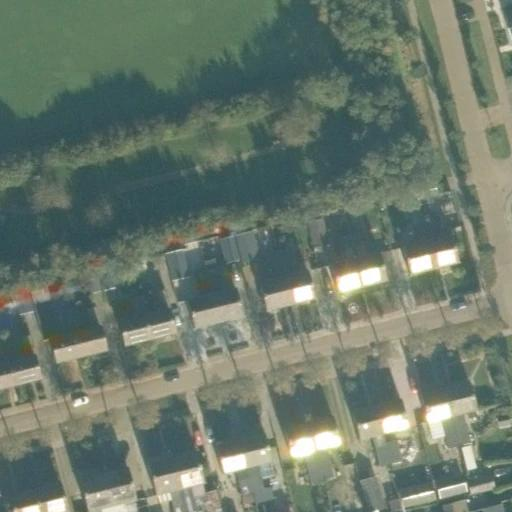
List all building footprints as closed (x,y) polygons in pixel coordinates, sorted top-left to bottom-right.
[(414,188),(417,200),(441,194),(438,182),(414,188)] [(349,229),(361,225),(358,210),(345,213),(349,229)] [(430,214),(420,217),(433,270),(458,264),(451,236),(437,240),(430,214)] [(433,270),(420,217),(407,220),(414,245),(402,248),(408,276),(433,270)] [(328,243),(322,220),(307,223),(312,247),(328,243)] [(360,232),(348,234),(361,288),(386,282),(379,254),(366,257),(360,232)] [(235,237),(241,264),(259,260),(253,233),(235,237)] [(337,294),(361,288),(348,234),(337,237),(343,263),(330,266),(337,294)] [(238,261),(233,238),(219,241),(225,265),(238,261)] [(307,272),(295,275),(288,249),(276,252),(283,278),(289,306),(314,299),(307,272)] [(165,256),(171,283),(188,279),(181,251),(165,256)] [(289,306),(283,278),(276,252),(265,255),(272,280),(258,284),(265,312),(289,306)] [(217,268),(205,271),(218,324),(242,317),(235,289),(223,292),(217,268)] [(193,330),(218,324),(205,271),(193,274),(200,298),(186,302),(193,330)] [(114,289),(110,273),(98,276),(103,293),(114,289)] [(100,293),(95,274),(82,277),(87,296),(100,293)] [(32,305),(49,301),(46,285),(29,289),(32,305)] [(32,314),(26,290),(13,293),(19,317),(32,314)] [(160,312),(147,316),(143,317),(149,341),(174,335),(168,311),(170,310),(165,291),(156,293),(160,312)] [(149,341),(143,317),(147,316),(143,296),(133,299),(138,318),(118,323),(124,347),(149,341)] [(92,330),(79,333),(74,334),(80,358),(105,352),(99,328),(101,328),(96,308),(87,310),(92,330)] [(74,334),(79,333),(73,309),(58,313),(64,336),(50,340),(56,364),(80,358),(74,334)] [(13,361),(9,363),(14,387),(39,380),(33,357),(35,356),(30,337),(21,339),(26,358),(13,361)] [(9,363),(13,361),(8,342),(0,344),(0,350),(3,364),(0,364),(0,390),(14,387),(9,363)] [(468,384),(444,390),(458,448),(469,445),(462,415),(475,411),(468,384)] [(458,448),(444,390),(420,396),(426,424),(440,420),(443,430),(440,431),(447,462),(460,458),(458,448)] [(400,401),(375,407),(382,435),(407,429),(400,401)] [(378,468),(389,465),(384,444),(382,435),(375,407),(351,413),(358,441),(371,438),(378,468)] [(332,418),(307,424),(322,481),(333,478),(326,449),(339,446),(332,418)] [(310,484),(322,481),(307,424),(283,430),(290,458),(303,455),(310,484)] [(264,435),(239,441),(253,494),(264,491),(258,466),(271,463),(264,435)] [(241,497),(253,494),(239,441),(214,447),(221,475),(235,472),(241,497)] [(396,442),(384,444),(389,465),(401,463),(396,442)] [(195,452),(171,458),(184,511),(193,511),(195,511),(189,488),(203,485),(195,452)] [(184,511),(171,458),(146,464),(155,497),(168,493),(172,511),(184,511)] [(127,469),(103,475),(112,511),(123,511),(122,505),(135,501),(127,469)] [(112,511),(103,475),(79,481),(86,511),(92,511),(100,510),(100,511),(112,511)] [(494,490),(490,475),(466,481),(470,496),(494,490)] [(375,511),(383,510),(375,478),(359,483),(366,511),(375,511)] [(400,491),(405,510),(436,502),(431,484),(400,491)] [(34,492),(39,511),(65,511),(59,486),(34,492)] [(255,504),(273,499),(271,489),(264,491),(253,494),(255,504)] [(205,511),(220,511),(215,491),(202,494),(205,511)] [(39,511),(34,492),(9,499),(11,511),(39,511)] [(451,504),(453,511),(466,511),(464,501),(451,504)]
